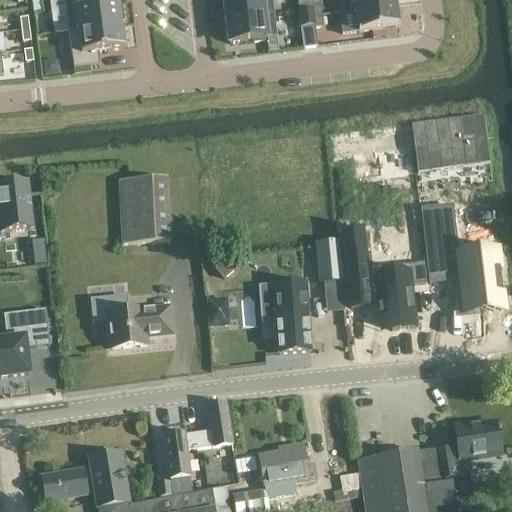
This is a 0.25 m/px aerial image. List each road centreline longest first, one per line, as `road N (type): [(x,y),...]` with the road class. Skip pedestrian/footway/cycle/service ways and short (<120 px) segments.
road 1 (unclassified): [(0,423),(243,387),(511,360)]
road 2 (residential): [(209,76),(417,47),(432,30),(430,0)]
road 3 (residential): [(0,101),(150,83)]
